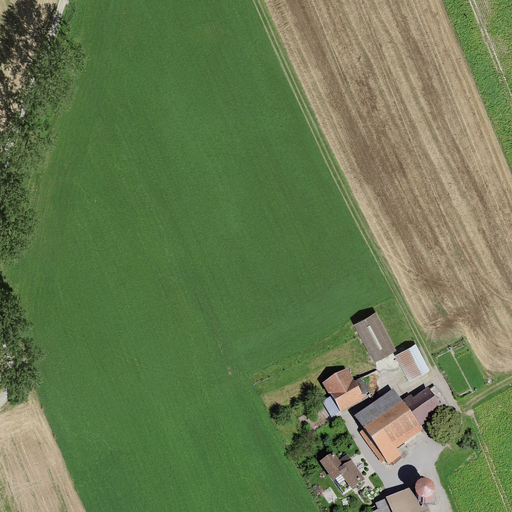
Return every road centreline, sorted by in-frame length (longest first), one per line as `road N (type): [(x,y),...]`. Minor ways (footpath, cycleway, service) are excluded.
road 1 (track): [(416,329),(257,0)]
road 2 (track): [(0,212),(6,164),(63,0)]
road 3 (track): [(416,329),(459,414),(392,481),(403,511)]
